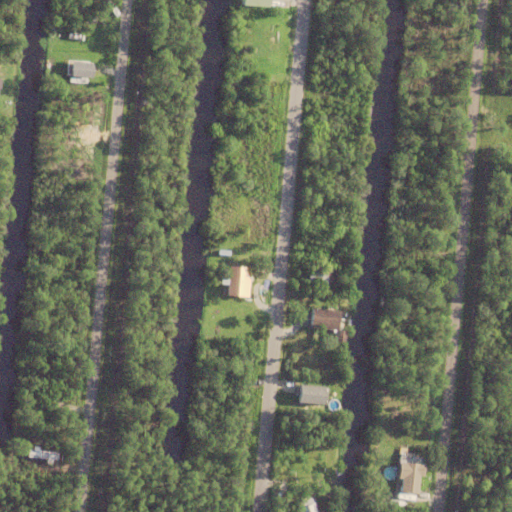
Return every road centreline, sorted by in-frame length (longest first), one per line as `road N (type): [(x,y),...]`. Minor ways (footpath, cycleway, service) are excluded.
road 1 (residential): [(304,0),(259,511)]
road 2 (residential): [(83,511),(127,0)]
road 3 (residential): [(438,511),(482,0)]
